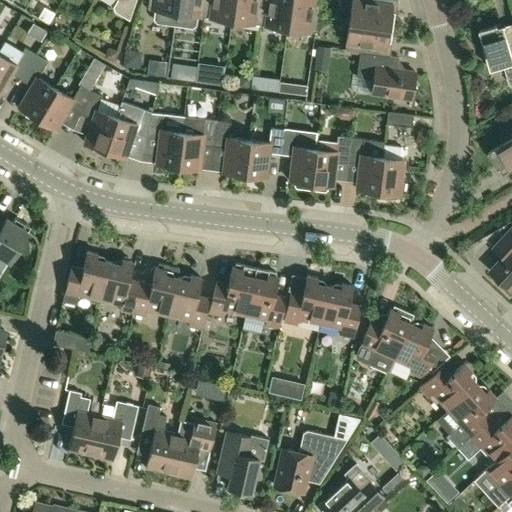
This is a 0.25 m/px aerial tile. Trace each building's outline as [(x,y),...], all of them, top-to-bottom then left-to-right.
[(117,0),(113,7),(114,11),(128,20),(135,0),(117,0)] [(155,22),(174,25),(177,0),(148,0),(147,8),(155,10),(153,19),(155,22)] [(177,0),(174,25),(192,27),(196,25),(197,16),(203,16),(205,0),(177,0)] [(205,0),(203,16),(231,20),(233,0),(205,0)] [(233,0),(231,20),(258,24),(261,0),(233,0)] [(286,28),(290,0),(261,0),(258,24),(286,28)] [(290,0),(286,28),(314,32),(319,0),(290,0)] [(351,0),(348,21),(388,26),(390,12),(395,12),(396,0),(351,0)] [(359,51),(389,56),(391,42),(386,41),(388,26),(348,21),(344,49),(359,51)] [(483,45),(483,47),(483,60),(488,60),(491,69),(505,65),(507,72),(511,70),(511,44),(510,45),(504,25),(498,26),(497,24),(479,30),(482,39),(483,42),(483,45)] [(24,47),(14,64),(0,55),(0,89),(10,73),(20,79),(35,54),(24,47)] [(398,57),(389,56),(359,51),(356,77),(373,79),(371,93),(389,96),(392,100),(395,97),(410,99),(412,89),(416,86),(413,81),(414,71),(396,69),(398,57)] [(18,107),(36,118),(54,88),(37,77),(47,61),(35,54),(20,79),(30,85),(18,107)] [(94,58),(88,67),(99,73),(104,64),(94,58)] [(130,78),(127,87),(133,89),(135,86),(137,79),(130,78)] [(79,114),(90,91),(80,85),(72,98),(54,88),(36,118),(55,129),(68,108),(79,114)] [(101,95),(90,91),(79,114),(92,119),(83,142),(104,149),(115,116),(96,109),(101,95)] [(104,149),(124,156),(132,133),(145,137),(151,112),(151,111),(121,101),(115,116),(104,149)] [(155,163),(177,166),(183,116),(163,113),(163,114),(151,112),(145,137),(158,139),(155,163)] [(412,115),(387,112),(385,123),(411,127),(412,115)] [(216,120),(203,119),(183,116),(177,166),(198,169),(201,144),(213,146),(216,120)] [(222,172),(243,174),(248,140),(228,137),(229,122),(216,120),(213,146),(225,147),(222,172)] [(270,127),(268,142),(248,140),(243,174),(265,177),(268,153),(280,154),(283,129),(270,127)] [(295,187),(309,189),(315,141),(314,148),(294,145),(296,130),(283,129),(280,154),(292,156),(289,180),(293,181),(293,184),(295,187)] [(511,131),(503,140),(501,142),(499,144),(497,146),(488,151),(498,167),(500,166),(503,172),(511,166),(511,131)] [(332,186),(335,161),(347,163),(350,137),(337,135),(336,143),(315,141),(309,189),(324,191),(327,188),(327,185),(332,186)] [(355,189),(377,191),(383,144),(383,141),(350,137),(347,163),(358,164),(355,189)] [(399,192),(402,190),(403,182),(400,180),(403,159),(401,159),(403,150),(400,146),(383,144),(377,191),(398,194),(399,192)] [(0,270),(1,272),(8,261),(9,261),(30,227),(14,218),(12,222),(6,218),(0,227),(0,270)] [(511,228),(494,248),(503,257),(491,270),(510,288),(511,285),(511,228)] [(99,300),(108,261),(95,258),(96,253),(86,251),(82,269),(70,266),(62,300),(75,303),(77,295),(99,300)] [(108,261),(99,300),(121,305),(119,310),(132,313),(139,282),(127,279),(132,261),(121,259),(120,264),(108,261)] [(139,282),(132,313),(144,316),(146,311),(167,316),(176,277),(178,268),(158,263),(157,267),(155,267),(150,285),(139,282)] [(244,315),(255,267),(235,263),(234,267),(231,266),(227,284),(215,281),(208,313),(221,316),(222,310),(244,315)] [(255,267),(244,315),(266,320),(265,325),(278,328),(285,297),(273,295),(277,277),(274,276),(275,272),(255,267)] [(176,277),(167,316),(189,321),(188,326),(201,329),(208,298),(196,295),(200,277),(190,275),(189,279),(176,277)] [(319,324),(328,285),(315,282),(316,278),(306,275),(302,293),(290,291),(283,322),(296,324),(297,319),(319,324)] [(328,285),(319,324),(341,329),(339,334),(352,337),(359,306),(348,303),(351,285),(341,283),(340,288),(328,285)] [(382,325),(371,320),(354,358),(386,372),(392,358),(409,322),(413,314),(393,306),(391,309),(389,308),(382,325)] [(409,322),(392,358),(413,367),(410,373),(422,378),(427,368),(432,370),(444,358),(446,354),(424,344),(432,327),(422,323),(420,327),(409,322)] [(51,343),(69,348),(88,352),(91,339),(55,330),(51,343)] [(431,393),(446,409),(476,383),(467,373),(471,370),(463,362),(450,375),(442,366),(418,387),(427,397),(431,393)] [(302,384),(287,381),(284,396),(299,399),(302,384)] [(222,399),(226,385),(218,383),(215,398),(222,399)] [(457,447),(489,418),(481,409),(495,397),(488,389),(484,392),(476,383),(446,409),(436,419),(449,433),(447,435),(457,447)] [(90,455),(99,415),(86,412),(89,398),(80,396),(80,392),(68,389),(61,424),(72,426),(67,450),(90,455)] [(111,418),(99,415),(90,455),(112,460),(118,436),(129,439),(137,405),(116,400),(111,418)] [(145,468),(167,473),(176,433),(162,430),(165,416),(157,414),(159,406),(147,403),(138,441),(150,444),(145,468)] [(467,458),(480,447),(493,461),(484,469),(485,470),(511,444),(511,415),(511,414),(497,426),(489,418),(457,447),(467,458)] [(180,419),(176,433),(167,473),(190,478),(195,455),(207,457),(215,423),(203,420),(194,418),(193,422),(180,419)] [(229,476),(227,487),(250,492),(258,458),(262,459),(268,437),(251,434),(251,435),(227,430),(217,473),(229,476)] [(273,485),(302,491),(308,462),(325,466),(342,438),(306,430),(302,432),(297,452),(282,448),(273,485)] [(511,444),(485,470),(473,480),(497,506),(511,492),(511,444)] [(319,503),(322,506),(321,511),(347,511),(357,504),(363,511),(366,511),(383,497),(369,482),(371,480),(355,463),(343,473),(347,478),(319,503)] [(386,493),(403,478),(397,471),(380,487),(381,488),(386,493)] [(449,482),(438,493),(446,502),(457,491),(449,482)] [(86,511),(52,504),(52,505),(34,501),(31,511),(86,511)]
